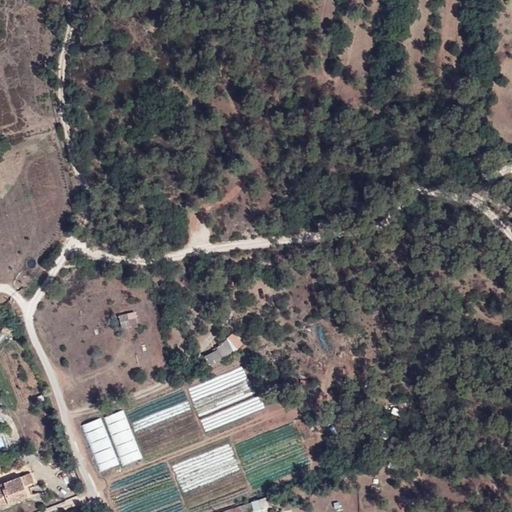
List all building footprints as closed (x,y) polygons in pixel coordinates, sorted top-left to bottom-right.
[(129,319),(136,317),(135,312),(119,315),(122,329),(130,327),(129,319)] [(138,325),(136,317),(129,319),(130,327),(138,325)] [(228,338),(213,350),(222,360),(222,361),(237,349),(228,338)] [(222,360),(213,350),(202,357),(209,366),(222,360)] [(115,437),(133,430),(125,411),(107,418),(115,437)] [(115,453),(103,418),(85,424),(99,465),(114,460),(112,454),(115,453)] [(0,507),(29,496),(21,477),(0,484),(0,507)] [(71,491),(78,496),(86,489),(81,481),(71,491)] [(240,508),(241,511),(248,511),(249,511),(254,510),(255,511),(269,506),(266,497),(251,502),(252,504),(240,508)]
